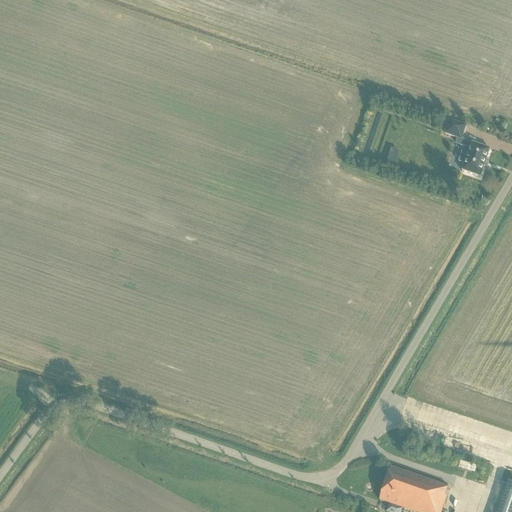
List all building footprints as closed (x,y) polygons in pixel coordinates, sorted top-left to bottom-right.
[(445,134),(462,140),(467,126),(450,121),(445,134)] [(462,140),(458,139),(456,144),(464,147),(462,155),(468,157),(463,172),(481,178),(491,150),(467,142),(467,140),(462,139),(462,140)] [(477,466),(461,462),(459,469),(475,473),(477,466)] [(445,497),(448,487),(392,467),(381,501),(389,504),(386,511),(399,511),(401,508),(412,511),(441,511),(447,497),(445,497)] [(511,511),(511,483),(509,482),(498,511),(511,511)]
